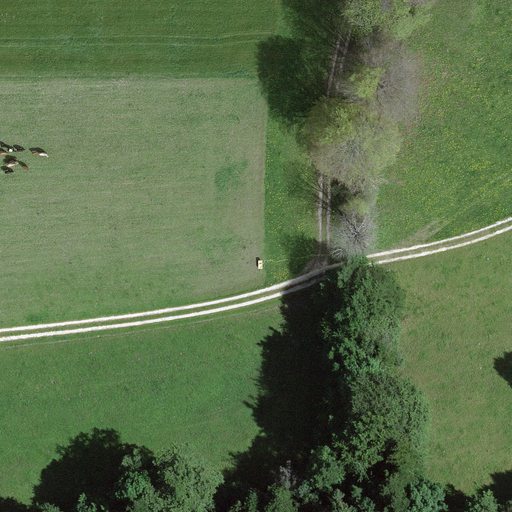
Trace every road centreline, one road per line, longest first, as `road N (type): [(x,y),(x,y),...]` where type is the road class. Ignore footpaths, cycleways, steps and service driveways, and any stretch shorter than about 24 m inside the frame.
road 1 (track): [(0,333),(183,312),(395,252)]
road 2 (track): [(511,223),(395,252)]
